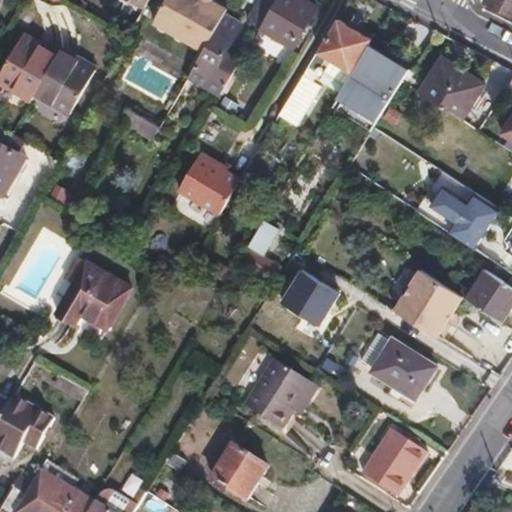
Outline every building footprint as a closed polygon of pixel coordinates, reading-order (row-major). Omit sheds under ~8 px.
[(215,33),(229,8),(215,0),(167,0),(156,21),(205,49),(215,33)] [(269,15),(278,0),(259,0),(256,7),(269,15)] [(278,0),(269,15),(262,28),(295,47),(318,7),(306,0),(278,0)] [(511,0),(487,0),(487,1),(511,13),(511,0)] [(227,53),(243,25),(226,15),(225,15),(215,33),(205,49),(191,74),(222,93),(241,62),(227,53)] [(319,50),(310,66),(304,77),(289,103),(281,115),(298,126),(321,87),(313,82),(320,72),(329,56),(352,70),(371,40),(341,22),(323,52),(319,50)] [(0,76),(0,81),(32,100),(36,93),(58,56),(22,37),(0,76)] [(368,49),(341,94),(380,118),(404,81),(408,74),(368,49)] [(98,68),(63,50),(58,56),(36,93),(72,113),(98,68)] [(444,57),(421,92),(463,119),(486,85),(444,57)] [(129,107),(122,118),(155,137),(161,126),(129,107)] [(511,117),(503,132),(511,138),(511,117)] [(0,124),(0,139),(5,143),(11,131),(0,124)] [(387,135),(374,126),(364,143),(377,150),(387,135)] [(5,143),(0,139),(0,192),(3,194),(26,154),(5,143)] [(217,212),(220,214),(242,180),(201,156),(181,190),(217,212)] [(511,227),(511,216),(452,177),(445,188),(467,203),(464,210),(505,238),(511,227)] [(266,220),(241,259),(253,267),(275,280),(283,267),(266,256),(281,229),(266,220)] [(88,262),(58,313),(76,323),(83,312),(108,326),(132,287),(88,262)] [(305,269),(284,302),(320,325),(341,292),(305,269)] [(423,269),(397,310),(412,319),(439,336),(464,296),(423,269)] [(511,285),(488,269),(469,299),(503,322),(511,307),(511,285)] [(362,363),(376,372),(394,344),(381,335),(362,363)] [(376,372),(375,374),(418,401),(439,369),(396,342),(394,344),(376,372)] [(273,360),(245,406),(282,429),(293,413),(311,384),(273,360)] [(311,384),(293,413),(300,417),(318,388),(311,384)] [(15,396),(0,421),(0,449),(15,458),(24,441),(36,448),(55,419),(18,398),(15,396)] [(396,430),(366,473),(400,496),(430,452),(396,430)] [(236,445),(214,479),(247,501),(269,466),(236,445)] [(359,446),(350,466),(363,473),(373,453),(359,446)] [(171,452),(165,463),(179,473),(186,462),(171,452)] [(32,486),(16,511),(43,511),(61,483),(41,471),(32,486)] [(1,505),(12,511),(16,511),(32,486),(18,477),(1,505)] [(61,483),(43,511),(87,511),(93,503),(61,483)] [(92,511),(135,511),(147,492),(142,488),(135,501),(119,492),(119,491),(118,491),(117,490),(116,490),(115,490),(114,490),(113,490),(112,490),(111,490),(110,490),(109,490),(108,491),(107,491),(106,492),(105,492),(105,493),(104,494),(103,494),(103,495),(102,496),(98,502),(92,511)]
